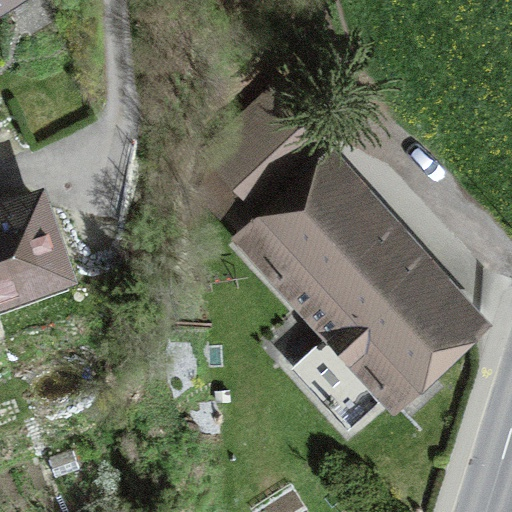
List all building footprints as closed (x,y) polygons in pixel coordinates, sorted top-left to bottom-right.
[(0,0),(0,11),(19,0),(0,0)] [(95,116),(69,67),(8,98),(32,147),(95,116)] [(281,82),(207,150),(247,193),(320,125),(281,82)] [(348,421),(463,314),(413,259),(333,171),(323,180),(322,181),(251,246),(330,334),(296,366),(348,421)] [(35,199),(0,211),(0,289),(25,281),(30,298),(66,285),(35,199)]
